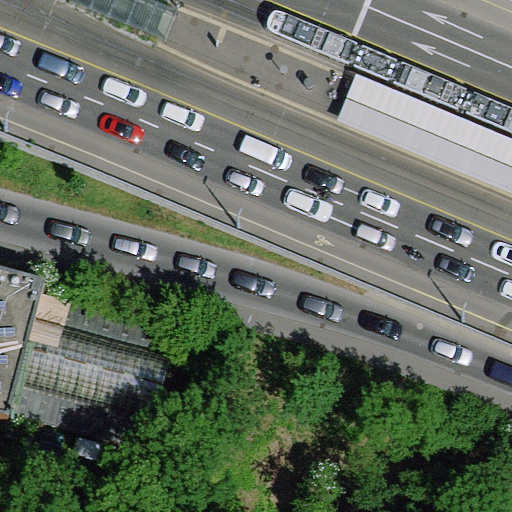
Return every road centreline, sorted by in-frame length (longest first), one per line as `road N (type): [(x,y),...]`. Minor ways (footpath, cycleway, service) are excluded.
road 1 (primary): [(0,69),(511,276)]
road 2 (primary): [(0,211),(511,375)]
road 3 (primary): [(511,66),(345,0)]
